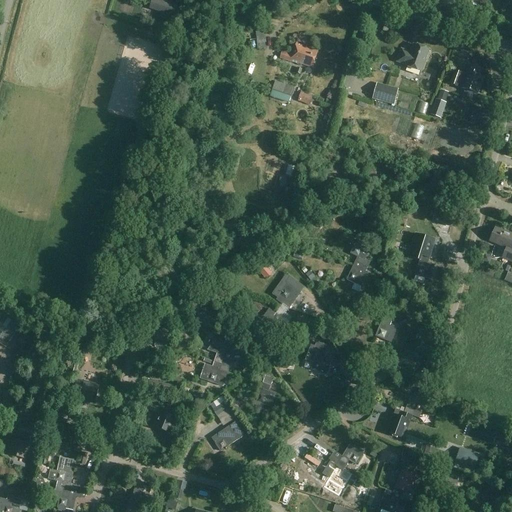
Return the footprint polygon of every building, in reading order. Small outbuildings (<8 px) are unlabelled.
[(180,20),(183,8),(159,0),(153,0),(150,9),(180,20)] [(338,14),(350,18),(352,13),(340,9),(338,14)] [(391,33),(393,27),(385,25),(383,31),(391,33)] [(313,68),(318,52),(306,48),(307,46),(297,43),(292,56),(282,52),(281,58),(300,65),(301,63),(313,68)] [(427,53),(429,50),(414,45),(411,53),(401,50),(397,62),(406,65),(406,66),(421,71),(425,60),(426,60),(429,54),(427,53)] [(479,76),(481,69),(470,65),(466,75),(455,71),(450,84),(465,90),(462,97),(470,100),(473,92),(477,94),(483,78),(479,76)] [(292,97),(295,88),(275,82),(272,91),(292,97)] [(394,106),(399,90),(377,84),(373,100),(394,106)] [(302,91),(298,101),(310,105),(313,95),(302,91)] [(446,103),(449,94),(441,91),(438,100),(437,100),(431,116),(441,119),(447,104),(446,103)] [(420,98),(416,108),(421,110),(425,100),(420,98)] [(361,115),(349,118),(352,128),(363,125),(361,115)] [(414,119),(409,132),(417,136),(422,122),(414,119)] [(395,185),(400,178),(392,172),(387,179),(395,185)] [(442,217),(440,221),(451,225),(453,217),(443,214),(442,217)] [(511,263),(511,248),(511,249),(511,248),(511,236),(495,229),(490,242),(506,249),(502,259),(511,263)] [(410,251),(408,258),(419,261),(420,256),(421,256),(422,256),(423,256),(424,257),(430,258),(431,254),(435,240),(433,240),(430,239),(420,236),(419,236),(415,234),(412,246),(410,251)] [(358,263),(368,267),(370,262),(365,260),(371,247),(357,240),(351,254),(357,256),(355,262),(356,263),(357,261),(359,262),(358,263)] [(419,262),(415,275),(425,278),(428,278),(430,279),(434,266),(428,264),(430,258),(424,257),(423,256),(422,256),(421,256),(420,256),(419,261),(419,262)] [(368,267),(363,265),(358,263),(359,262),(357,261),(356,263),(355,262),(347,279),(361,286),(367,272),(366,272),(368,267)] [(267,280),(273,274),(264,265),(258,270),(267,280)] [(312,283),(317,279),(311,273),(307,277),(312,283)] [(285,307),(289,310),(292,305),(305,288),(290,277),(286,283),(288,284),(283,292),(278,288),(273,295),(278,299),(277,301),(282,305),(282,306),(283,306),(284,305),(286,306),(285,307)] [(228,292),(234,287),(228,280),(222,284),(228,292)] [(385,284),(376,280),(374,286),(383,290),(385,284)] [(369,308),(374,305),(371,299),(365,302),(369,308)] [(287,313),(289,310),(285,307),(286,306),(284,305),(283,306),(282,306),(276,314),(270,309),(264,317),(270,322),(272,325),(275,328),(278,328),(279,327),(283,330),(292,317),(287,313)] [(4,316),(0,322),(0,324),(2,326),(5,328),(14,334),(19,325),(4,316)] [(391,342),(397,329),(390,326),(392,321),(383,317),(380,323),(382,323),(377,336),(391,342)] [(208,328),(213,325),(209,318),(204,320),(208,328)] [(5,328),(0,335),(0,341),(7,346),(14,334),(5,328)] [(170,350),(170,342),(158,342),(158,349),(170,350)] [(219,370),(227,373),(235,349),(213,342),(207,351),(218,354),(217,357),(215,356),(213,363),(216,364),(217,363),(219,364),(219,365),(221,366),(219,370)] [(326,375),(331,361),(325,359),(329,347),(317,343),(314,352),(317,353),(316,357),(312,370),(326,375)] [(74,359),(76,350),(65,347),(62,356),(74,359)] [(30,350),(26,361),(25,365),(32,367),(30,371),(32,372),(32,371),(34,371),(34,372),(39,374),(41,370),(40,368),(44,355),(43,355),(40,354),(39,353),(30,350)] [(145,362),(154,362),(154,352),(145,352),(145,362)] [(223,386),(227,373),(219,370),(221,366),(219,365),(219,364),(217,363),(216,364),(213,363),(207,360),(201,379),(223,386)] [(278,369),(287,370),(288,363),(279,361),(278,369)] [(38,378),(39,374),(34,372),(34,371),(32,371),(32,372),(30,371),(29,376),(30,377),(26,391),(40,395),(45,380),(38,378)] [(271,408),(276,394),(269,391),(273,380),(265,377),(256,403),(271,408)] [(99,386),(92,384),(92,382),(80,380),(79,385),(78,385),(76,394),(81,395),(79,400),(95,404),(99,386)] [(146,381),(144,389),(168,393),(170,386),(146,381)] [(406,407),(404,412),(407,413),(408,412),(411,414),(410,415),(412,416),(419,419),(429,392),(420,389),(417,396),(412,394),(407,407),(406,407)] [(223,427),(237,419),(223,397),(214,403),(217,408),(213,410),(223,427)] [(390,424),(386,433),(391,435),(403,439),(409,421),(410,420),(412,416),(410,415),(411,414),(408,412),(407,413),(404,412),(404,413),(395,410),(394,415),(392,414),(389,423),(390,424)] [(176,421),(179,414),(171,411),(169,416),(161,413),(156,427),(170,433),(175,420),(176,421)] [(220,452),(237,441),(245,436),(236,423),(224,431),(212,439),(220,452)] [(62,442),(63,426),(56,426),(54,442),(62,442)] [(408,447),(412,435),(405,433),(401,445),(408,447)] [(30,440),(14,436),(9,455),(24,459),(26,451),(31,452),(33,451),(35,441),(30,440)] [(344,465),(345,466),(348,461),(355,465),(363,453),(349,444),(342,456),(339,461),(342,463),(343,462),(345,464),(344,465)] [(460,449),(454,463),(455,464),(474,470),(479,456),(460,449)] [(373,451),(370,456),(375,459),(378,454),(373,451)] [(51,470),(48,480),(58,482),(56,491),(59,492),(60,488),(63,489),(66,488),(65,489),(74,491),(77,492),(78,492),(78,489),(78,488),(75,488),(74,485),(72,485),(77,462),(61,458),(58,472),(51,470)] [(341,473),(345,466),(344,465),(345,464),(343,462),(342,463),(339,461),(336,466),(330,462),(322,474),(336,482),(341,473)] [(455,464),(454,468),(474,475),(475,471),(474,470),(455,464)] [(13,481),(15,471),(6,469),(4,479),(13,481)] [(399,496),(401,497),(402,492),(411,495),(418,476),(402,470),(394,493),(391,492),(396,495),(397,493),(399,494),(399,496)] [(462,475),(449,470),(445,482),(457,486),(462,475)] [(341,473),(336,482),(339,484),(344,475),(341,473)] [(45,490),(46,486),(43,479),(38,478),(36,488),(45,490)] [(359,489),(362,484),(357,481),(354,486),(359,489)] [(31,496),(33,489),(17,485),(16,492),(31,496)] [(146,509),(151,489),(136,486),(131,505),(146,509)] [(175,487),(173,497),(181,499),(184,489),(175,487)] [(53,492),(52,497),(54,500),(58,501),(59,503),(58,508),(59,511),(63,511),(64,511),(66,511),(66,510),(73,511),(77,492),(74,491),(65,489),(66,488),(63,489),(60,488),(59,492),(56,491),(55,491),(53,492)] [(396,495),(391,492),(386,490),(384,495),(379,509),(387,511),(394,511),(399,501),(399,500),(401,497),(399,496),(399,494),(397,493),(396,495)] [(43,501),(45,493),(37,491),(35,499),(43,501)] [(20,511),(23,499),(8,496),(7,501),(0,500),(0,511),(20,511),(21,511),(20,511)] [(168,501),(166,508),(174,510),(176,503),(168,501)]
